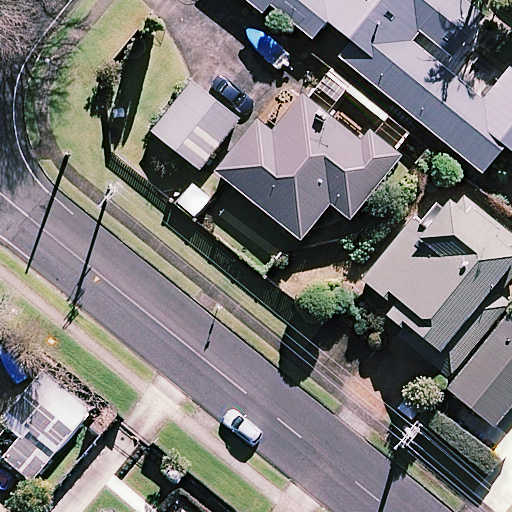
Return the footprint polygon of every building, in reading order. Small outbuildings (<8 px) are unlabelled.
[(241,0),(259,14),(265,7),(309,44),(323,27),(348,47),(336,61),(478,178),(501,150),(511,159),(511,79),(506,75),(481,105),(407,45),(415,35),(448,63),(484,20),(459,0),(241,0)] [(237,121),(191,85),(150,137),(196,173),(237,121)] [(357,144),(286,87),(213,177),(297,244),(327,208),(346,224),(396,162),(364,136),(357,144)] [(511,261),(511,253),(437,192),(358,287),(389,312),(384,318),(432,358),(511,261)] [(446,423),(460,406),(490,430),(511,403),(511,323),(506,318),(445,394),(431,411),(446,423)] [(86,418),(53,391),(32,418),(19,408),(0,431),(0,432),(15,445),(0,463),(0,467),(28,490),(86,418)]
